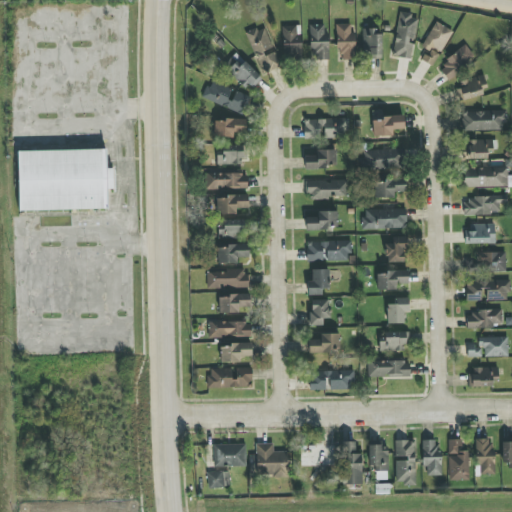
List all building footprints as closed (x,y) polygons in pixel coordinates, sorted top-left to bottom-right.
[(411,60),(419,17),(400,13),(391,56),(411,60)] [(430,52),(427,59),(434,63),(452,32),(436,22),(421,47),(430,52)] [(355,32),(351,32),(351,24),(337,24),(338,60),(355,59),(355,32)] [(329,60),(328,33),(324,33),(324,25),(310,25),(310,60),(329,60)] [(302,27),(284,26),(283,59),(301,59),(302,27)] [(264,27),(246,35),(263,74),(281,66),(273,49),(274,49),(264,27)] [(381,57),(382,29),(362,29),(362,57),(381,57)] [(476,60),(466,47),(438,66),(447,80),(476,60)] [(250,92),(262,78),(240,57),(227,71),(250,92)] [(462,81),(464,88),(456,90),(459,101),(483,95),(480,86),(486,84),(483,75),(462,81)] [(203,98),(241,115),(249,97),(211,80),(203,98)] [(462,131),(505,130),(505,111),(462,112),(462,131)] [(404,129),(404,116),(372,117),(373,136),(393,136),(392,130),(404,129)] [(303,138),(347,139),(348,119),(304,119),(303,138)] [(233,137),(233,132),(245,133),(246,120),(214,120),(214,137),(233,137)] [(492,140),(466,140),(465,159),(487,159),(487,150),(492,150),(492,140)] [(216,148),(217,165),(243,164),(242,147),(216,148)] [(365,151),(365,170),(402,168),(402,149),(365,151)] [(113,169),(106,169),(106,150),(18,152),(19,211),(107,209),(107,190),(113,190),(113,169)] [(304,155),(304,169),(336,168),(336,150),(316,151),(316,155),(304,155)] [(508,168),(465,169),(465,188),(508,187),(508,168)] [(247,174),(205,173),(205,190),(247,190),(247,174)] [(308,199),(347,198),(347,179),(307,181),(308,199)] [(394,198),(393,192),(406,192),(406,181),(375,181),(375,198),(394,198)] [(236,209),(248,208),(247,195),(217,197),(218,215),(236,214),(236,209)] [(499,215),(499,205),(507,205),(506,197),(463,198),(464,216),(499,215)] [(363,210),(364,230),(406,229),(406,209),(363,210)] [(317,211),(317,218),(306,217),(305,230),(336,230),(337,211),(317,211)] [(218,239),(243,239),(244,220),(224,220),(223,229),(218,229),(218,239)] [(495,244),(495,224),(466,225),(466,244),(495,244)] [(405,262),(404,237),(386,237),(387,263),(405,262)] [(350,241),(306,242),(307,261),(322,260),(322,253),(327,253),(328,262),(350,262),(350,241)] [(506,272),(505,253),(480,253),(480,272),(506,272)] [(207,289),(248,288),(248,270),(207,271),(207,289)] [(307,296),(321,295),(321,289),(329,289),(329,270),(311,270),(311,280),(307,280),(307,296)] [(408,283),(408,271),(376,272),(377,290),(397,290),(396,284),(408,283)] [(508,282),(466,281),(466,301),(484,301),(484,300),(508,300),(508,282)] [(250,294),(219,295),(219,313),(239,313),(239,308),(251,307),(250,294)] [(408,299),(387,299),(387,324),(404,324),(404,312),(408,312),(408,299)] [(328,300),(309,301),(310,326),(322,326),(322,318),(329,318),(328,300)] [(468,329),(494,328),(493,324),(502,324),(502,309),(468,310),(468,329)] [(251,337),(250,322),(208,323),(209,339),(251,337)] [(379,352),(408,351),(408,332),(385,333),(385,342),(379,342),(379,352)] [(339,334),(320,334),(320,340),(308,340),(309,354),(340,353),(339,334)] [(485,357),(508,357),(507,337),(479,338),(479,348),(485,348),(485,357)] [(251,345),(220,345),(220,363),(240,362),(240,357),(252,357),(251,345)] [(481,347),(467,346),(467,357),(481,357),(481,347)] [(367,378),(410,377),(410,361),(367,362),(367,378)] [(470,368),(470,387),(496,386),(496,367),(470,368)] [(252,369),(208,369),(208,388),(252,388),(252,369)] [(310,389),(353,389),(353,371),(310,371),(310,389)] [(494,475),(493,439),(475,439),(476,476),(494,475)] [(395,462),(395,484),(416,484),(415,440),(395,441),(395,456),(407,456),(407,461),(395,462)] [(423,476),(440,476),(439,440),(422,441),(423,476)] [(449,480),(469,480),(468,451),(461,451),(461,440),(448,440),(449,480)] [(346,485),(362,485),(361,454),(355,454),(355,442),(334,442),(335,464),(346,463),(346,485)] [(214,445),(214,467),(242,467),(242,444),(214,445)] [(288,452),(273,453),(273,444),(256,444),(257,477),(289,476),(288,452)] [(369,466),(375,466),(375,474),(387,474),(387,446),(368,446),(369,466)] [(229,472),(207,472),(208,489),(230,488),(229,472)]
